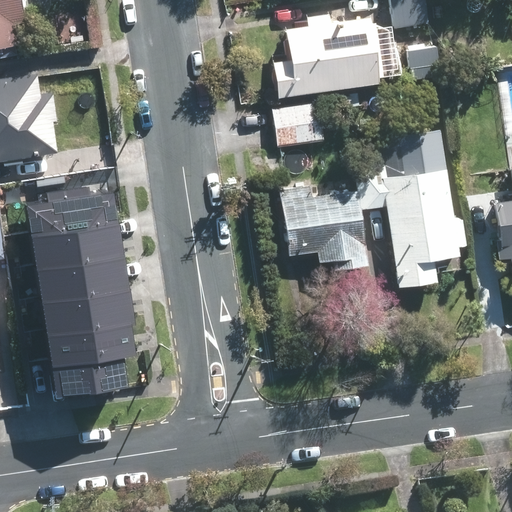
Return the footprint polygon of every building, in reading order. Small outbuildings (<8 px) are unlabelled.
[(14,26),(9,0),(0,0),(0,50),(10,49),(6,27),(14,26)] [(417,0),(383,0),(389,31),(423,24),(417,0)] [(265,63),(270,98),(371,81),(360,16),(322,22),(320,13),(293,17),(294,26),(274,29),(279,61),(265,63)] [(0,162),(51,155),(46,126),(50,126),(46,94),(33,96),(29,74),(0,78),(0,162)] [(314,102),(267,109),(272,147),(319,141),(314,102)] [(445,220),(432,130),(372,139),(375,162),(351,166),(357,211),(379,208),(390,289),(429,283),(426,262),(450,259),(449,247),(457,246),(454,219),(445,220)] [(511,292),(511,130),(510,131),(511,143),(511,150),(501,152),(508,200),(485,204),(493,260),(502,259),(507,293),(511,292)] [(478,142),(451,146),(459,201),(486,198),(478,142)] [(280,148),(284,179),(306,176),(302,145),(280,148)] [(42,181),(0,188),(0,199),(4,221),(48,213),(42,181)] [(305,187),(272,191),(281,257),(309,253),(311,265),(322,263),(323,271),(359,266),(349,191),(307,197),(305,187)] [(8,283),(16,344),(34,342),(36,352),(65,349),(63,338),(93,334),(92,330),(109,328),(101,268),(84,271),(83,259),(71,261),(69,249),(53,251),(54,264),(14,269),(16,282),(8,283)]
